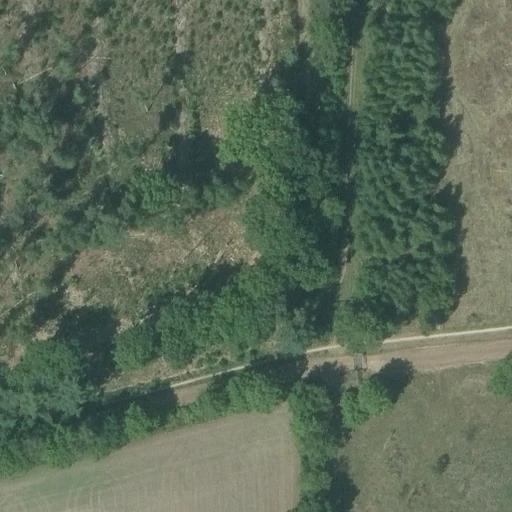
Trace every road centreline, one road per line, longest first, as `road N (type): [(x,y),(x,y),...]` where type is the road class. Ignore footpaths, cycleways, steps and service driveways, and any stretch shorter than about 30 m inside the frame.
road 1 (track): [(359,0),(331,363)]
road 2 (track): [(0,445),(331,363)]
road 3 (track): [(331,363),(511,349)]
